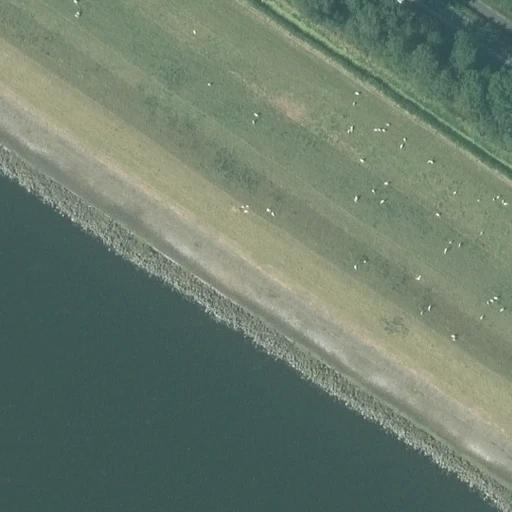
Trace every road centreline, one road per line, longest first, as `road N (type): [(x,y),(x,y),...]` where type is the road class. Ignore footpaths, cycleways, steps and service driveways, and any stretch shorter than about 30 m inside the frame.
road 1 (unclassified): [(511,451),(0,102)]
road 2 (primary): [(399,0),(511,76)]
